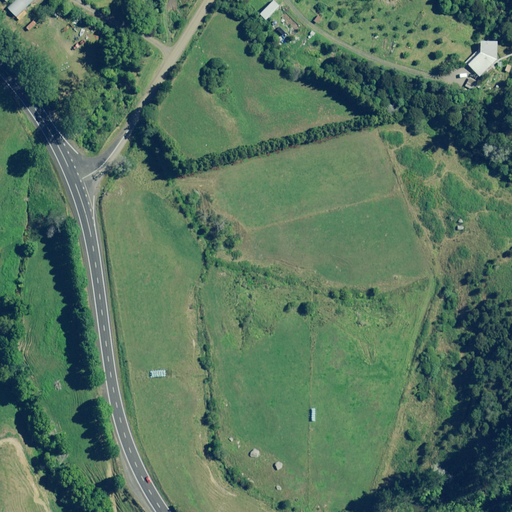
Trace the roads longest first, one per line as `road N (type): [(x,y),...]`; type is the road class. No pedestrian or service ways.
road 1 (primary): [(74,183),(94,257),(113,408),(169,511)]
road 2 (unclassified): [(74,183),(110,156),(207,0)]
road 3 (primary): [(0,65),(49,131),(74,183)]
